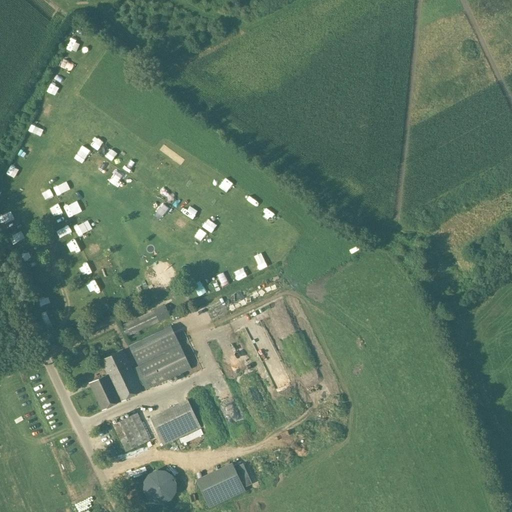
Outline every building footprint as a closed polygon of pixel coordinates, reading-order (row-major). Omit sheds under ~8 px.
[(165,305),(125,324),(130,335),(138,332),(170,317),(165,305)] [(172,328),(130,347),(139,366),(181,347),(172,328)] [(149,388),(191,369),(181,347),(139,366),(149,388)] [(149,388),(139,366),(132,370),(123,351),(101,361),(108,375),(90,384),(103,411),(149,388)] [(163,446),(201,428),(187,400),(149,418),(163,446)] [(150,440),(137,413),(111,425),(124,452),(150,440)] [(237,463),(198,476),(209,506),(247,493),(237,463)] [(144,485),(144,487),(144,489),(144,490),(144,492),(145,493),(146,495),(146,496),(147,497),(148,499),(150,500),(151,501),(152,501),(154,502),(155,503),(157,503),(158,503),(160,503),(162,503),(163,503),(165,503),(166,502),(168,501),(169,501),(170,500),(171,499),(173,497),(173,496),(174,495),(175,493),(176,492),(176,490),(176,489),(176,487),(176,485),(176,484),(176,482),(175,481),(174,479),(173,478),(173,477),(171,476),(170,474),(169,474),(168,473),(166,472),(165,471),(163,471),(161,471),(160,471),(158,471),(157,471),(155,471),(154,472),(152,473),(151,474),(150,474),(148,476),(147,477),(146,478),(146,479),(145,481),(144,482),(144,484),(144,485)]
